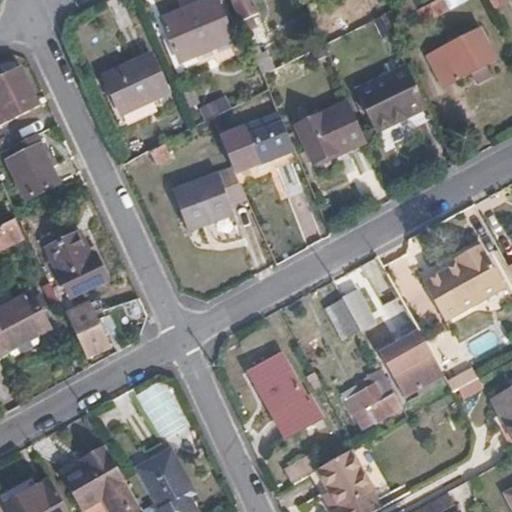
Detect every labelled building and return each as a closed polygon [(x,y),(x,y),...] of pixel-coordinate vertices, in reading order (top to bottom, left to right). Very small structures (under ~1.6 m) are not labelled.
[(236,43),(217,0),(216,0),(165,23),(184,66),(236,43)] [(232,0),(241,20),(251,16),(259,12),(253,0),(232,0)] [(387,27),(417,11),(411,0),(404,0),(401,2),(403,7),(382,17),(387,27)] [(241,20),(244,29),(255,24),(251,16),(241,20)] [(497,62),(487,44),(449,63),(458,83),(497,62)] [(168,95),(151,56),(104,78),(123,116),(168,95)] [(0,148),(22,136),(15,119),(39,106),(17,63),(0,70),(0,148)] [(374,134),(427,109),(407,68),(355,94),(374,134)] [(348,152),(367,143),(348,103),(297,128),(314,164),(346,149),(348,152)] [(235,174),(296,153),(281,116),(222,139),(235,174)] [(59,185),(40,146),(7,162),(26,201),(59,185)] [(163,146),(128,164),(136,178),(171,160),(163,146)] [(231,208),(245,202),(232,176),(222,180),(220,176),(173,193),(188,232),(234,216),(231,208)] [(0,252),(21,241),(12,222),(0,228),(0,252)] [(92,260),(80,234),(48,250),(71,297),(108,280),(98,257),(92,260)] [(499,284),(476,246),(450,259),(454,266),(423,284),(440,316),(499,284)] [(358,291),(343,299),(359,330),(375,322),(358,291)] [(0,355),(52,330),(41,309),(34,298),(31,292),(0,307),(0,355)] [(34,298),(41,309),(48,306),(41,295),(34,298)] [(399,342),(417,331),(397,297),(379,308),(399,342)] [(359,330),(343,299),(330,306),(347,336),(359,330)] [(108,346),(86,304),(67,313),(88,355),(108,346)] [(460,317),(466,335),(496,326),(490,307),(460,317)] [(478,356),(500,343),(493,331),(471,344),(478,356)] [(438,369),(419,334),(379,355),(403,400),(438,381),(436,378),(441,375),(439,369),(438,369)] [(441,375),(452,395),(476,382),(462,356),(438,369),(439,369),(441,375)] [(304,399),(281,357),(248,374),(283,439),(320,418),(309,398),(304,399)] [(0,407),(3,414),(14,408),(0,380),(0,407)] [(165,381),(139,393),(161,441),(188,428),(165,381)] [(401,409),(393,394),(381,400),(374,385),(347,399),(362,425),(373,419),(375,423),(401,409)] [(511,389),(491,401),(511,438),(511,389)] [(81,511),(127,487),(106,450),(81,463),(84,468),(63,480),(80,511),(81,511)] [(350,452),(318,470),(330,493),(325,496),(333,511),(377,511),(382,510),(350,452)] [(161,510),(157,511),(190,511),(183,499),(191,494),(167,454),(141,470),(161,505),(161,510)] [(283,471),(290,485),(316,471),(308,458),(283,471)] [(66,511),(49,481),(36,489),(30,478),(0,495),(0,505),(4,511),(66,511)] [(457,511),(447,493),(413,511),(457,511)]
